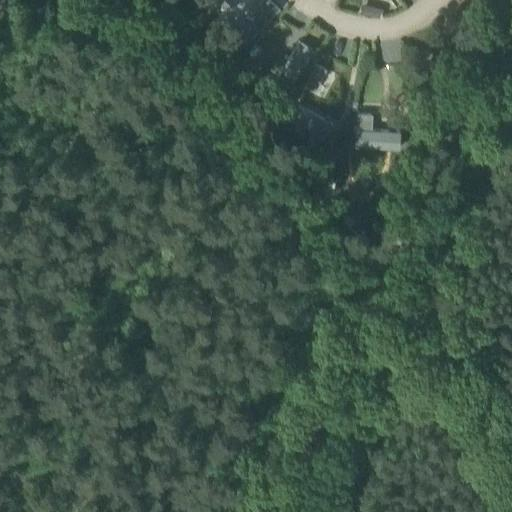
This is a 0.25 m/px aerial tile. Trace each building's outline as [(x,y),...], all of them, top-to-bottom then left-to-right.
[(269,0),(262,0),(234,30),(247,42),(279,9),(269,0)] [(362,2),(359,11),(378,17),(381,7),(362,2)] [(344,41),(344,72),(375,73),(376,41),(344,41)] [(298,42),(275,79),(289,88),(313,50),(298,42)] [(315,64),(309,74),(320,80),(326,70),(315,64)] [(253,74),(246,84),(264,95),(271,85),(253,74)] [(296,104),(289,118),(325,138),(332,124),(325,120),(296,104)] [(356,129),(355,146),(398,148),(399,131),(372,130),(356,129)]
